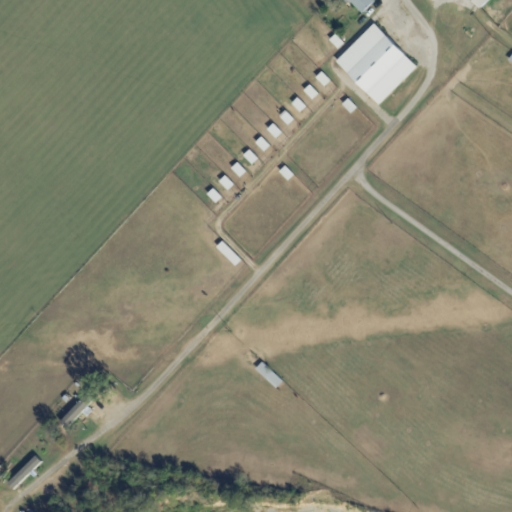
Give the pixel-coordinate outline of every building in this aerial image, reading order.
[(374,0),(377,3),(365,16),(353,4),(352,5),(350,3),(348,6),(341,0),(374,0)] [(476,2),(473,0),(494,0),(484,10),(476,2)] [(418,67),(421,69),(383,107),(339,64),(378,26),(418,67)] [(347,45),(341,51),(332,42),(338,36),(347,45)] [(325,74),(334,83),(328,89),(319,80),(325,74)] [(313,87),(322,96),(316,102),(307,93),(313,87)] [(300,100),(310,109),(304,115),(294,106),(300,100)] [(345,107),(351,101),(360,110),(354,116),(345,107)] [(288,112),(297,122),(292,128),(282,119),(288,112)] [(276,126),(285,135),(279,141),(270,132),(276,126)] [(264,139),(273,148),(267,154),(258,145),(264,139)] [(252,152),(261,161),(255,167),(246,158),(252,152)] [(240,165),(249,174),(243,180),(234,171),(240,165)] [(282,174),(288,168),(297,177),(291,183),(282,174)] [(228,178),(237,187),(231,193),(222,184),(228,178)] [(216,191),(225,200),(219,206),(210,197),(216,191)] [(226,244),(244,263),(238,269),(220,249),(226,244)] [(265,363),(286,382),(279,389),(259,370),(265,363)] [(98,396),(100,398),(70,430),(63,424),(93,391),(98,396)] [(55,428),(60,434),(56,438),(51,432),(55,428)] [(13,485),(37,460),(43,465),(37,471),(41,474),(38,477),(34,474),(18,490),(13,485)] [(0,467),(4,463),(11,470),(3,479),(0,476),(0,467)]
